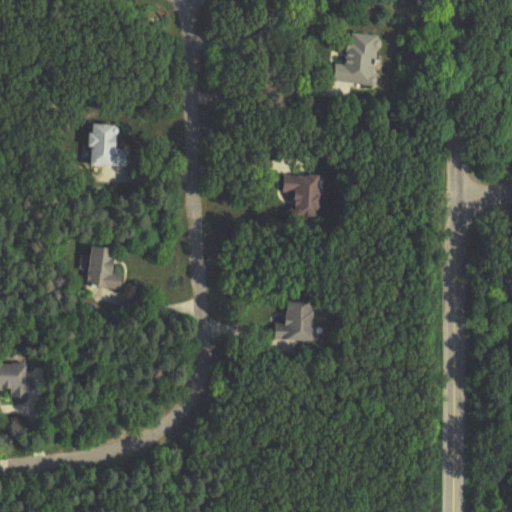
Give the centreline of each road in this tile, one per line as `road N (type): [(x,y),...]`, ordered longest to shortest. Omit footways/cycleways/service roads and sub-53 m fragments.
road 1 (residential): [(180,0),(204,341),(197,389),(166,426),(121,451),(0,469)]
road 2 (residential): [(451,511),(456,0)]
